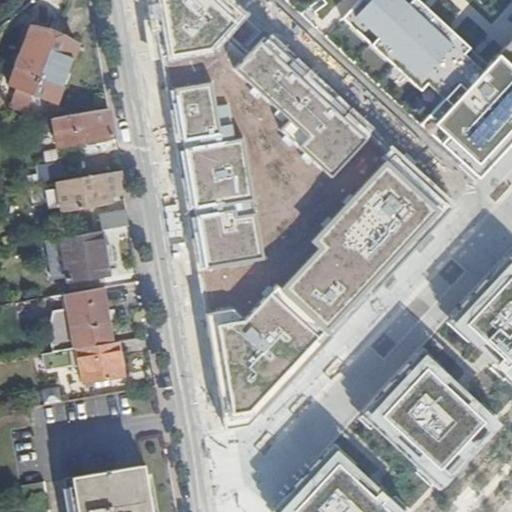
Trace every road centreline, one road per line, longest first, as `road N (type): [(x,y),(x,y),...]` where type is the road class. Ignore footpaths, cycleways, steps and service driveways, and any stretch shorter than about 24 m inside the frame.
road 1 (residential): [(205,511),(114,0)]
road 2 (unknown): [(187,408),(98,424),(61,442),(61,511)]
